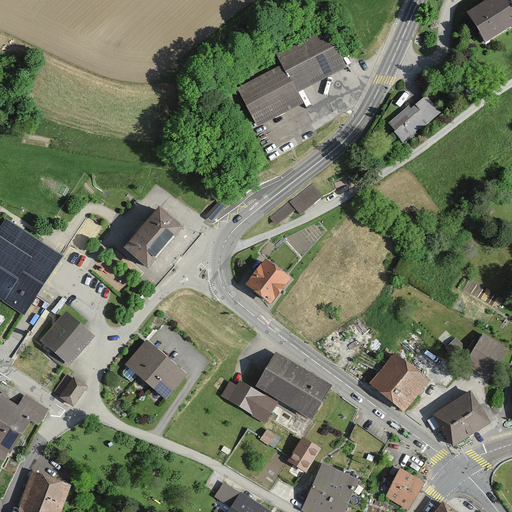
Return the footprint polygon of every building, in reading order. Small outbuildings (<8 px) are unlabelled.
[(511,0),(494,0),(468,15),(487,47),(511,31),(511,0)] [(283,67),(236,90),(266,152),(314,129),(296,93),(347,68),(329,31),(278,56),(283,67)] [(405,142),(440,112),(424,94),(389,123),(405,142)] [(316,183),(290,198),(299,212),(324,197),(316,183)] [(290,202),(271,215),(277,224),(296,211),(290,202)] [(143,229),(124,250),(150,273),(186,235),(161,211),(143,229)] [(0,230),(0,240),(33,262),(4,305),(24,318),(66,257),(48,245),(8,219),(0,230)] [(0,240),(0,302),(4,305),(33,262),(0,240)] [(269,263),(247,285),(271,309),(293,288),(269,263)] [(67,314),(39,342),(65,368),(93,340),(67,314)] [(483,331),(467,362),(494,376),(509,345),(483,331)] [(458,354),(467,345),(458,336),(448,345),(458,354)] [(150,343),(129,367),(165,400),(186,376),(150,343)] [(386,366),(370,385),(405,415),(430,384),(387,348),(378,359),(386,366)] [(317,422),(335,391),(278,358),(260,389),(317,422)] [(74,380),(60,396),(72,406),(86,389),(74,380)] [(278,406),(241,382),(237,387),(230,383),(221,397),(265,426),(278,406)] [(0,391),(0,457),(2,459),(7,449),(10,451),(20,435),(30,417),(39,423),(49,409),(25,393),(18,402),(0,391)] [(472,392),(434,417),(456,451),(494,426),(472,392)] [(277,445),(281,435),(267,429),(263,440),(277,445)] [(323,453),(304,441),(290,463),(309,475),(323,453)] [(346,511),(360,483),(325,466),(305,506),(316,511),(346,511)] [(26,486),(17,511),(43,511),(44,511),(46,511),(60,511),(71,481),(33,469),(26,486)] [(424,483),(400,469),(384,497),(408,510),(424,483)] [(272,511),(227,486),(211,511),(272,511)] [(456,511),(443,502),(435,511),(456,511)]
